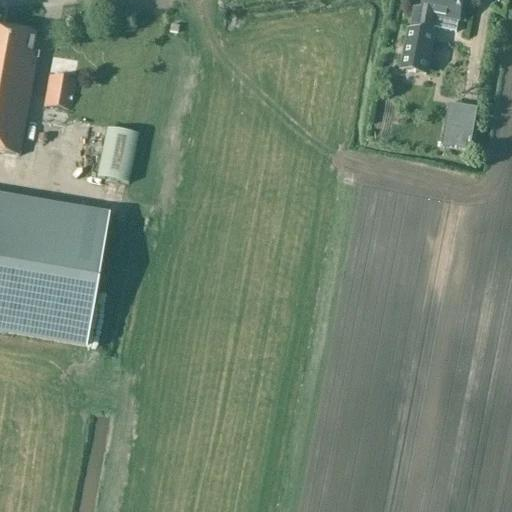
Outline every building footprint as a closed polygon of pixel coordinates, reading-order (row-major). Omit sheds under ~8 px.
[(464,0),(425,0),(424,11),(415,10),(405,66),(404,72),(427,76),(428,70),(434,35),(429,34),(431,28),(458,33),(460,21),(461,21),(464,0)] [(0,153),(19,157),(38,55),(32,54),(36,35),(0,28),(0,153)] [(66,73),(49,70),(45,94),(61,98),(66,73)] [(478,108),(449,103),(441,147),(469,152),(478,108)] [(140,137),(107,130),(97,179),(129,186),(140,137)] [(0,332),(86,347),(109,215),(0,195),(0,332)]
